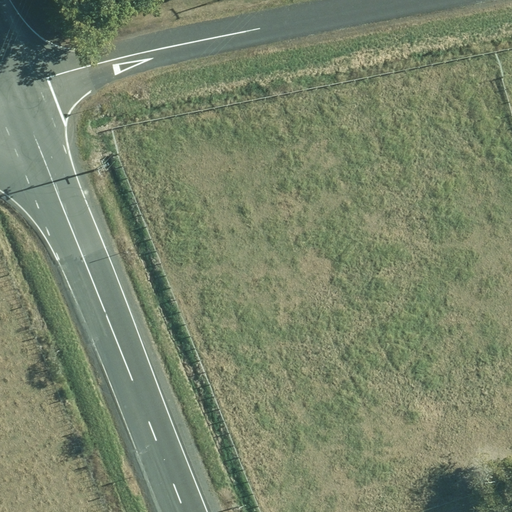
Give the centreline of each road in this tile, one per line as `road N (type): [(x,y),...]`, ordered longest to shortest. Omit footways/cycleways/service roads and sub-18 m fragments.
road 1 (tertiary): [(18,95),(183,511)]
road 2 (unclassified): [(18,95),(127,50),(384,0)]
